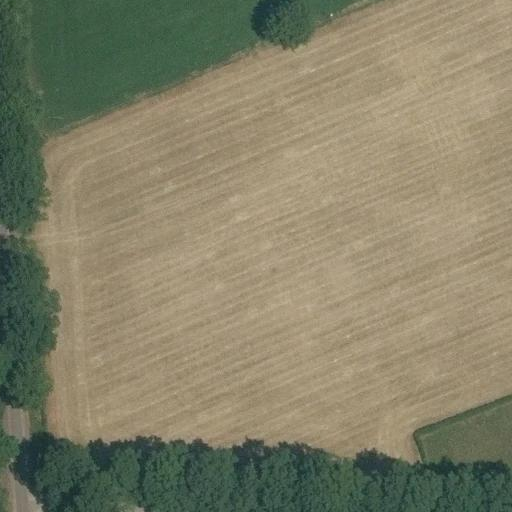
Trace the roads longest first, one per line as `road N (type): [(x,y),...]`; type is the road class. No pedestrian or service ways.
road 1 (unclassified): [(20,499),(0,243)]
road 2 (unclassified): [(20,499),(170,511)]
